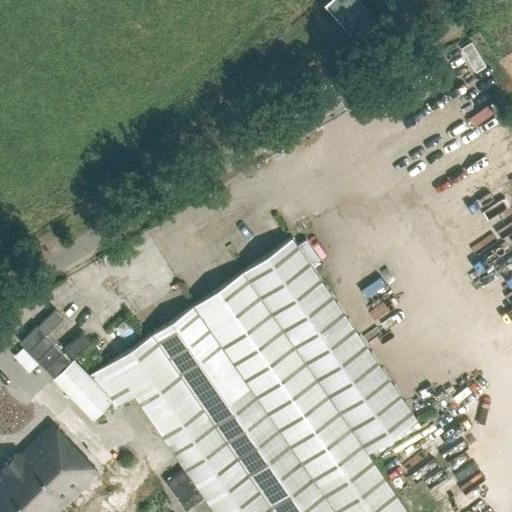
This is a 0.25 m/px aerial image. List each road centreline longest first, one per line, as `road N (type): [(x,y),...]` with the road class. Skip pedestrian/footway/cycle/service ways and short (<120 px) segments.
road 1 (unclassified): [(0,298),(495,0)]
road 2 (unknown): [(262,140),(468,457),(487,511)]
